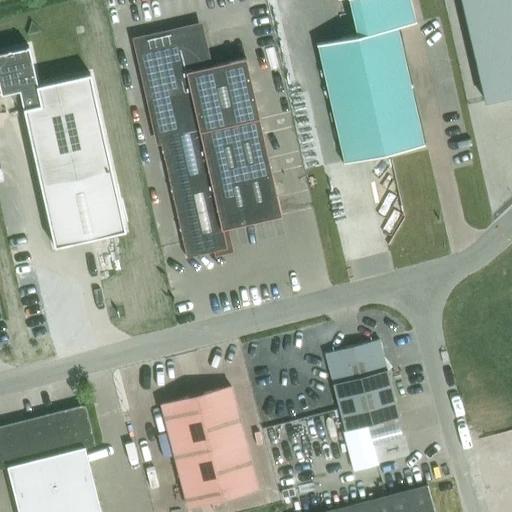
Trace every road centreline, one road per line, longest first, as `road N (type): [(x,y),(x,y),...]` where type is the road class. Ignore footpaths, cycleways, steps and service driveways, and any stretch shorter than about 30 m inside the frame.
road 1 (unclassified): [(0,384),(415,279)]
road 2 (unclassified): [(476,511),(415,279)]
road 3 (unknown): [(108,357),(151,511)]
